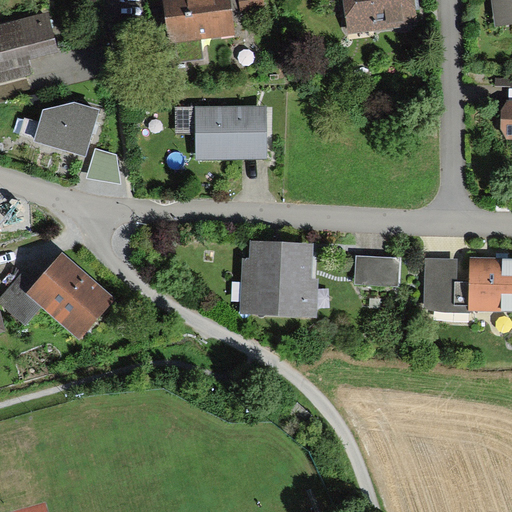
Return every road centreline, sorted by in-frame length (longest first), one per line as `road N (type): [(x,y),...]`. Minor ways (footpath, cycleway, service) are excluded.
road 1 (residential): [(0,178),(130,215),(450,223)]
road 2 (residential): [(448,0),(450,223)]
